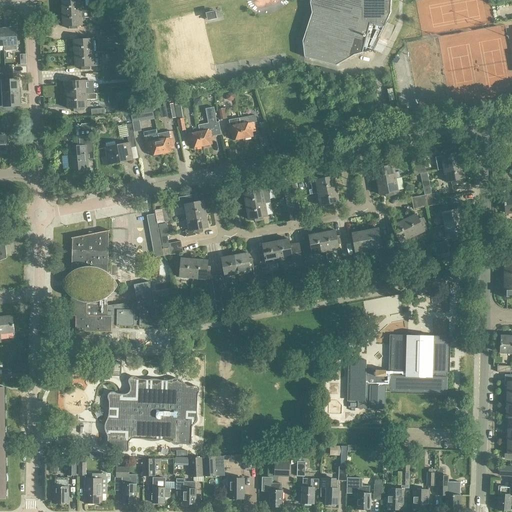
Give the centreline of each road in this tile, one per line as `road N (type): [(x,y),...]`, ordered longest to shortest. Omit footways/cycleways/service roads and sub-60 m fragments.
road 1 (residential): [(31,511),(37,298)]
road 2 (residential): [(485,315),(487,124)]
road 3 (residential): [(38,173),(30,2)]
road 4 (residential): [(359,150),(487,124)]
